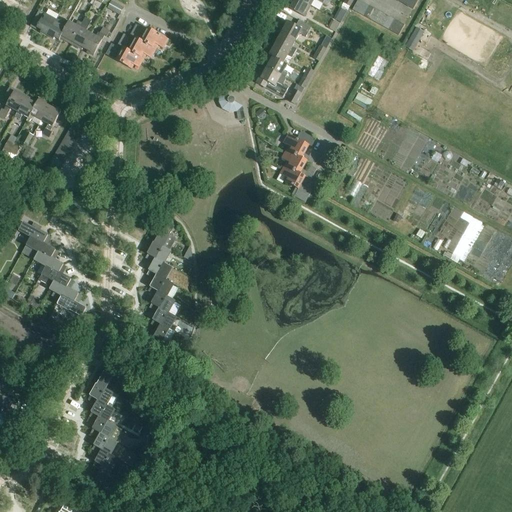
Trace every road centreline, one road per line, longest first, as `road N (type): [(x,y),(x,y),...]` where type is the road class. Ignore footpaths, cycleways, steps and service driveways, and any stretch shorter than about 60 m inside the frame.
road 1 (unclassified): [(115,104),(101,335),(25,472),(0,478)]
road 2 (unclassified): [(115,104),(210,68),(256,0)]
road 3 (unknown): [(113,42),(136,9),(221,55)]
road 4 (unclassified): [(115,104),(0,41)]
